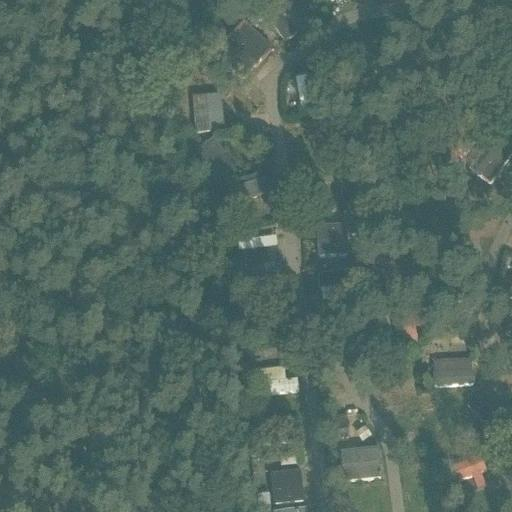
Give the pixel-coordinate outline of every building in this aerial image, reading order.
[(279,14),(294,35),(304,28),(289,7),(279,14)] [(210,58),(238,85),(271,51),(243,24),(210,58)] [(316,106),(311,76),(294,79),(299,109),(316,106)] [(193,98),(194,134),(223,133),(222,97),(193,98)] [(218,140),(195,150),(211,188),(235,178),(218,140)] [(262,179),(228,192),(235,209),(268,195),(262,179)] [(350,259),(349,226),(316,227),(317,260),(350,259)] [(239,285),(279,284),(277,239),(237,241),(239,285)] [(350,301),(349,274),(317,275),(318,302),(350,301)] [(437,360),(438,387),(472,386),(472,360),(437,360)] [(298,393),(297,369),(256,371),(257,396),(298,393)] [(340,451),(341,482),(380,481),(379,450),(340,451)] [(259,510),(302,508),(300,473),(269,475),(270,495),(258,495),(259,510)]
